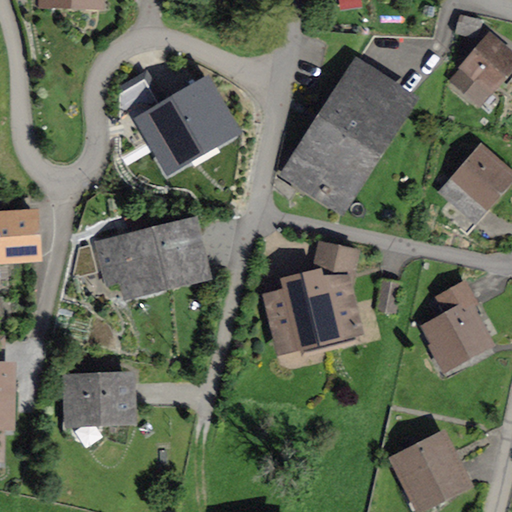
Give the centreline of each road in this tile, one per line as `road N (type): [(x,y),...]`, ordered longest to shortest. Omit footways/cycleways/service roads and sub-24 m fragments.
road 1 (residential): [(0,3),(13,42),(22,138),(44,173),(68,177),(86,164),(100,70),(126,44),(167,40),(282,96)]
road 2 (residential): [(254,216),(282,96)]
